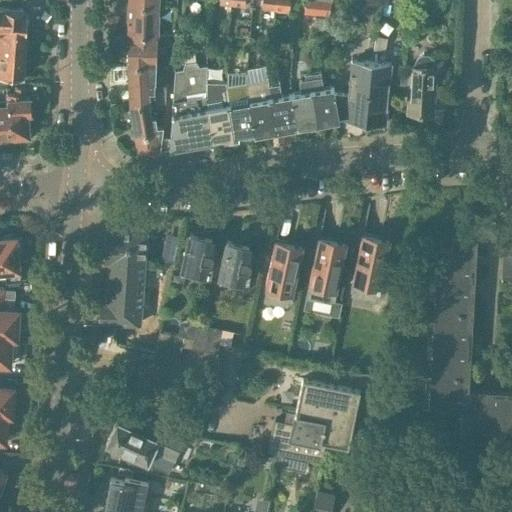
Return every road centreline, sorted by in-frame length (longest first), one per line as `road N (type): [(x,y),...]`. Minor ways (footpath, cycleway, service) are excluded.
road 1 (residential): [(74,184),(360,156),(471,154)]
road 2 (residential): [(55,511),(74,184)]
road 3 (residential): [(74,184),(80,0)]
road 4 (residential): [(477,0),(471,154)]
